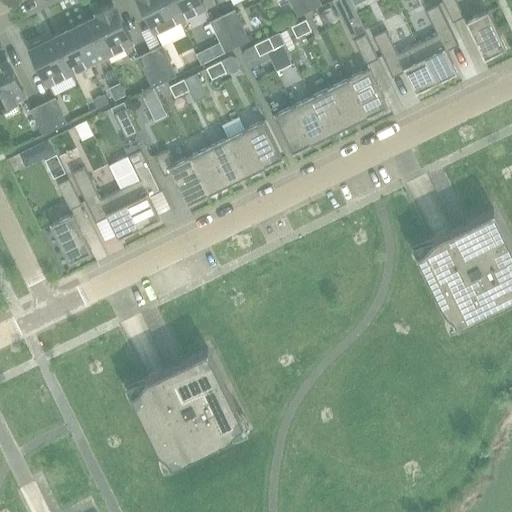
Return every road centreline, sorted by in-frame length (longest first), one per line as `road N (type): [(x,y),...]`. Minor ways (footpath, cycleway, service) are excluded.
road 1 (residential): [(111,282),(400,142)]
road 2 (residential): [(400,142),(511,90)]
